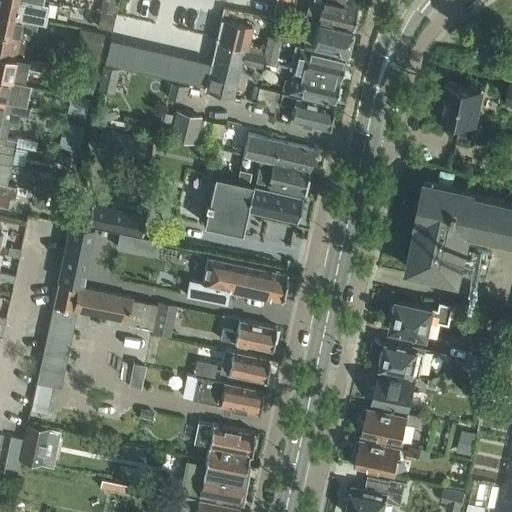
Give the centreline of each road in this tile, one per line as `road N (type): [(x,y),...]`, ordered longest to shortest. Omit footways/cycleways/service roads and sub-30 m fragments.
road 1 (secondary): [(285,511),(383,64)]
road 2 (residential): [(342,141),(260,511)]
road 3 (residential): [(312,511),(390,153)]
road 4 (residential): [(464,0),(416,56),(390,153)]
